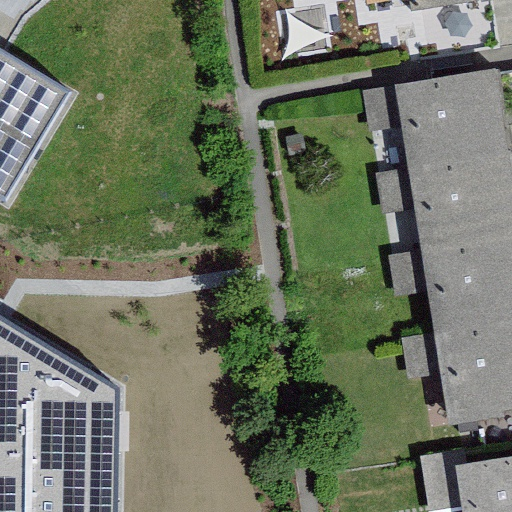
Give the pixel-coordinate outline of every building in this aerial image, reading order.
[(0,0),(0,190),(57,95),(0,60),(0,0)] [(400,0),(403,14),(473,3),(472,0),(400,0)] [(511,414),(511,238),(487,75),(366,93),(370,121),(407,115),(416,174),(378,180),(382,205),(419,199),(427,255),(390,261),(394,287),(430,281),(439,339),(402,344),(406,370),(442,364),(451,423),(511,414)] [(112,511),(115,389),(0,321),(0,511),(112,511)] [(511,511),(511,458),(418,473),(424,511),(511,511)]
